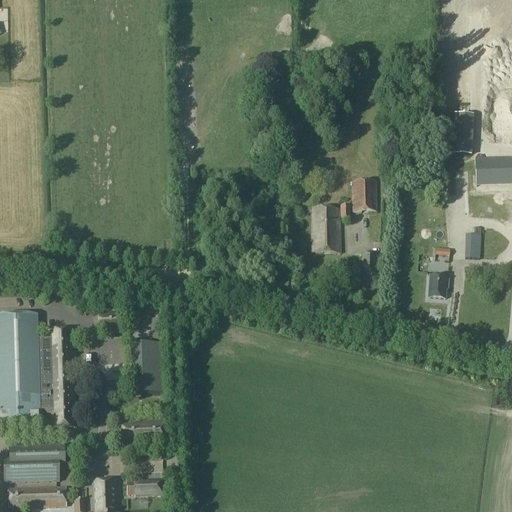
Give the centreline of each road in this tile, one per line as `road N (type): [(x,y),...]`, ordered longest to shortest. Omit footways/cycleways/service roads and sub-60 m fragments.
road 1 (secondary): [(511,362),(185,284),(0,266)]
road 2 (track): [(178,511),(169,281)]
